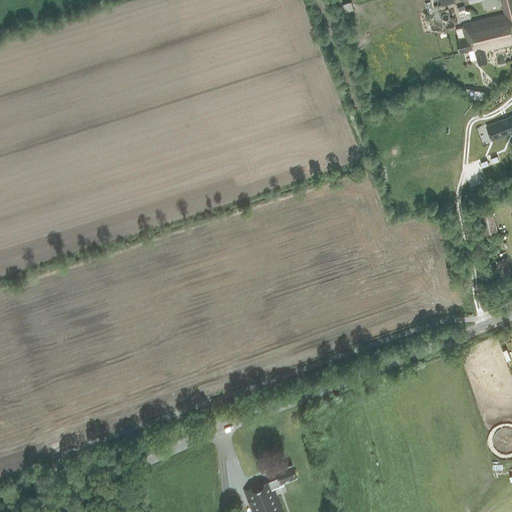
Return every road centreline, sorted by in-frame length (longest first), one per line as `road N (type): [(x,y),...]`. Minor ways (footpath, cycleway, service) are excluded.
road 1 (tertiary): [(56,511),(168,451),(511,316)]
road 2 (track): [(482,328),(456,184),(477,117)]
